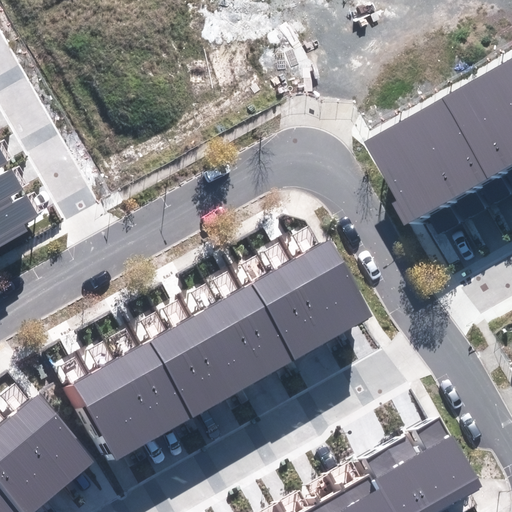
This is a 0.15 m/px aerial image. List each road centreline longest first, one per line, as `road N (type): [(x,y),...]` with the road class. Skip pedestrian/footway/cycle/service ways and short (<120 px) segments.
road 1 (residential): [(106,256),(278,162),(310,159),(323,166),(427,329)]
road 2 (residential): [(427,329),(380,373),(145,511)]
road 3 (residential): [(0,70),(106,256)]
road 4 (residential): [(427,329),(511,458)]
road 5 (residential): [(0,321),(106,256)]
